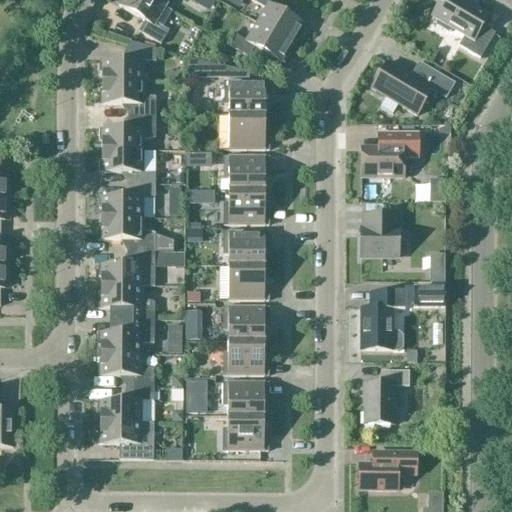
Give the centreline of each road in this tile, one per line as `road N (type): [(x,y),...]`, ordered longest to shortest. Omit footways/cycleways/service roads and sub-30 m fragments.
road 1 (residential): [(70,495),(90,504),(323,504),(333,86),(383,0)]
road 2 (residential): [(482,511),(485,140),(511,93)]
road 3 (residential): [(65,361),(65,26),(80,0)]
road 4 (residential): [(70,495),(62,475),(65,361)]
